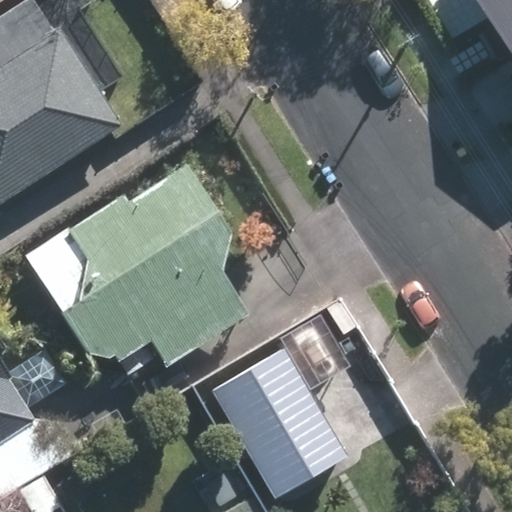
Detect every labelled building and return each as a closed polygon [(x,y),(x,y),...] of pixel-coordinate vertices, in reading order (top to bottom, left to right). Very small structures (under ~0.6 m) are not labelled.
[(511,0),(478,0),(511,55),(511,0)] [(0,204),(120,128),(58,33),(51,38),(27,1),(0,18),(0,204)] [(185,169),(125,205),(121,199),(23,257),(85,356),(119,365),(150,344),(164,368),(247,318),(221,275),(228,240),(185,169)] [(343,454),(282,350),(210,392),(271,496),(343,454)] [(0,443),(37,419),(0,361),(0,443)] [(130,511),(197,473),(175,434),(94,482),(112,511),(130,511)]
